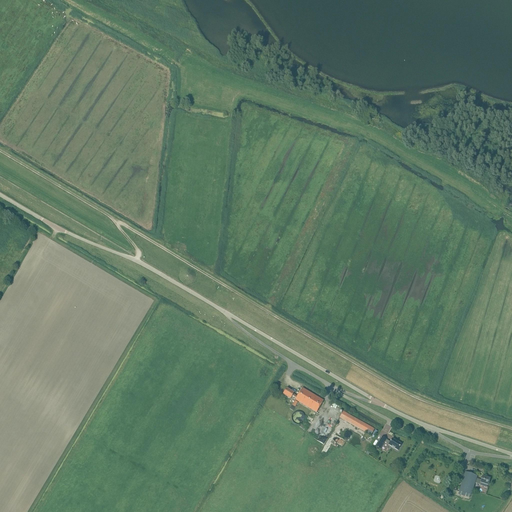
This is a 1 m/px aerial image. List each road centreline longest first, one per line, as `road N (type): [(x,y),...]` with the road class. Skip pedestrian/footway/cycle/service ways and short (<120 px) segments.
road 1 (track): [(0,152),(410,397),(511,428)]
road 2 (unclassified): [(219,308),(0,194)]
road 3 (unclassified): [(385,406),(324,382),(219,308)]
road 4 (unclassified): [(385,406),(219,308)]
road 5 (unclassified): [(511,453),(385,406)]
